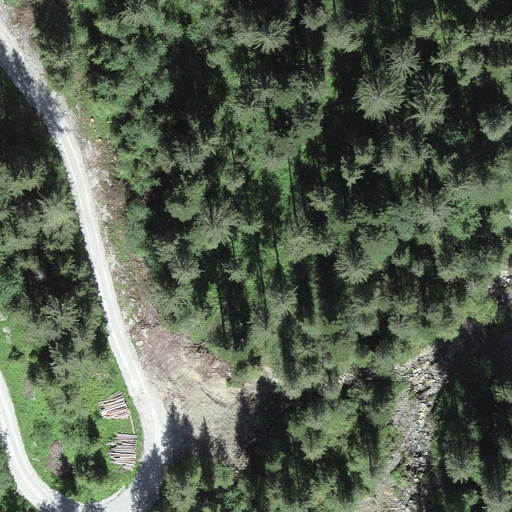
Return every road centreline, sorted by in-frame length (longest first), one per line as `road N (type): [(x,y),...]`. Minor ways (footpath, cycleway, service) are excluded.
road 1 (track): [(0,62),(157,439),(125,511)]
road 2 (track): [(72,511),(37,499),(0,416)]
